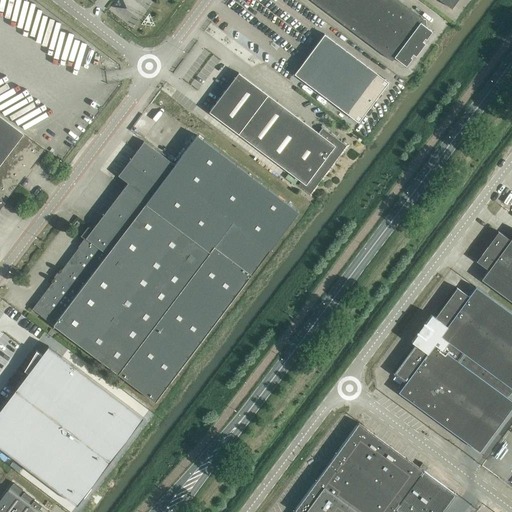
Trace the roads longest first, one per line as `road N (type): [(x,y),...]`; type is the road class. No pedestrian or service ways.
road 1 (tertiary): [(170,511),(511,62)]
road 2 (unclassified): [(344,383),(511,161)]
road 3 (unclassified): [(0,274),(154,69)]
road 4 (unclassified): [(511,508),(344,383)]
road 5 (unclassified): [(247,511),(344,383)]
